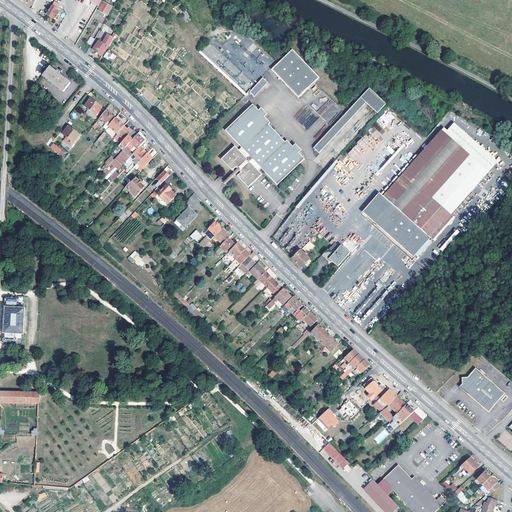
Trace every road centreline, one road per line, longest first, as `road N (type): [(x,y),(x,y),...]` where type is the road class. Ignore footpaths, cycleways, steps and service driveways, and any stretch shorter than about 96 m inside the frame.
road 1 (secondary): [(480,446),(317,302),(109,87),(1,2)]
road 2 (unknown): [(95,75),(43,134),(31,135),(24,118),(32,24)]
